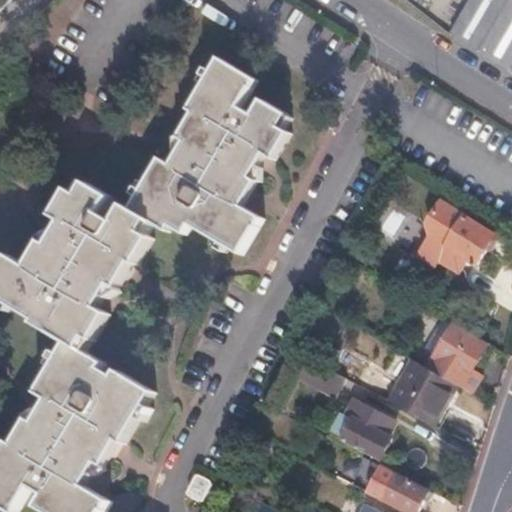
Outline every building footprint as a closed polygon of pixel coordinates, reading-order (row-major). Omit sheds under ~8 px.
[(511,0),(470,0),(452,34),(511,70),(511,0)] [(100,462),(106,465),(116,448),(121,440),(125,443),(140,418),(147,406),(155,393),(119,372),(117,376),(103,368),(107,363),(88,352),(82,348),(89,337),(95,340),(109,315),(99,309),(107,296),(114,283),(120,286),(134,261),(138,264),(153,239),(150,238),(143,234),(151,219),(158,223),(171,231),(173,227),(187,235),(193,226),(218,240),(229,247),(242,255),(262,221),(242,210),(252,194),(258,184),(252,181),(259,168),(262,163),(266,156),(275,161),(290,136),(284,133),(281,131),(288,119),(264,105),(256,119),(241,110),(256,85),(221,64),(214,75),(207,89),(192,113),(197,116),(184,138),(182,140),(188,144),(180,156),(173,170),(162,163),(148,188),(141,200),(135,210),(128,206),(118,222),(103,213),(113,197),(89,183),(82,196),(78,194),(72,191),(57,216),(66,221),(59,232),(52,245),(46,241),(30,268),(11,257),(0,275),(0,296),(3,298),(15,305),(40,320),(38,323),(71,342),(64,354),(57,366),(41,392),(52,399),(46,411),(38,422),(32,419),(17,446),(11,443),(0,461),(0,503),(15,511),(18,511),(34,485),(48,494),(41,506),(50,511),(104,511),(111,501),(86,487),(93,475),(100,462)] [(200,85),(207,89),(214,75),(208,72),(200,85)] [(281,131),(284,133),(291,121),(288,119),(281,131)] [(175,153),(180,156),(188,144),(182,140),(178,141),(175,153)] [(252,181),(258,184),(262,184),(264,171),(259,168),(252,181)] [(85,181),(78,194),(82,196),(89,183),(85,181)] [(135,196),(141,200),(148,188),(142,185),(135,196)] [(442,203),(429,224),(432,237),(419,256),(435,266),(440,259),(456,269),(463,256),(477,265),(495,236),(442,203)] [(143,234),(150,238),(158,223),(151,219),(143,234)] [(44,236),(46,241),(52,245),(59,232),(56,231),(44,236)] [(229,247),(218,240),(214,246),(225,253),(229,247)] [(114,283),(107,296),(111,299),(121,291),(120,286),(114,283)] [(321,307),(333,313),(342,296),(330,289),(321,307)] [(0,303),(12,310),(15,305),(3,298),(0,302),(0,303)] [(474,371),(489,344),(457,324),(430,368),(460,385),(474,393),(483,376),(474,371)] [(82,348),(88,352),(95,340),(89,337),(82,348)] [(306,349),(315,354),(321,343),(312,338),(306,349)] [(50,362),(57,366),(64,354),(57,350),(50,362)] [(385,374),(401,383),(414,359),(398,350),(385,374)] [(294,374),(304,379),(314,362),(304,356),(294,374)] [(436,426),(460,385),(430,368),(414,359),(401,383),(391,402),(436,426)] [(344,377),(314,362),(304,379),(337,398),(347,379),(344,377)] [(395,421),(354,399),(345,416),(339,413),(330,432),(382,459),(392,439),(387,436),(395,421)] [(272,420),(278,409),(269,405),(264,415),(272,420)] [(147,406),(140,418),(146,421),(153,409),(147,406)] [(31,415),(32,419),(38,422),(46,411),(40,407),(31,415)] [(361,462),(346,454),(338,469),(353,478),(361,462)] [(100,462),(93,475),(98,477),(108,469),(106,465),(100,462)] [(406,511),(418,511),(425,500),(431,491),(380,463),(366,490),(406,511)] [(431,491),(425,500),(429,502),(435,492),(431,491)]
